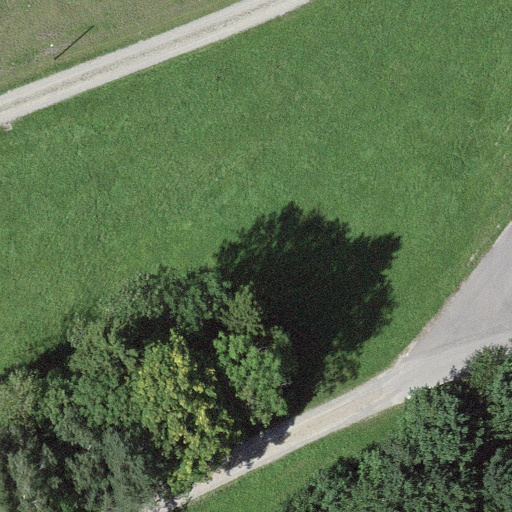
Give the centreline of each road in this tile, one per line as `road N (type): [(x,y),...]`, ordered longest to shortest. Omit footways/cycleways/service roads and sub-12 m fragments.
road 1 (unclassified): [(137,511),(409,379),(511,349)]
road 2 (track): [(291,0),(0,111)]
road 3 (track): [(409,379),(511,259)]
